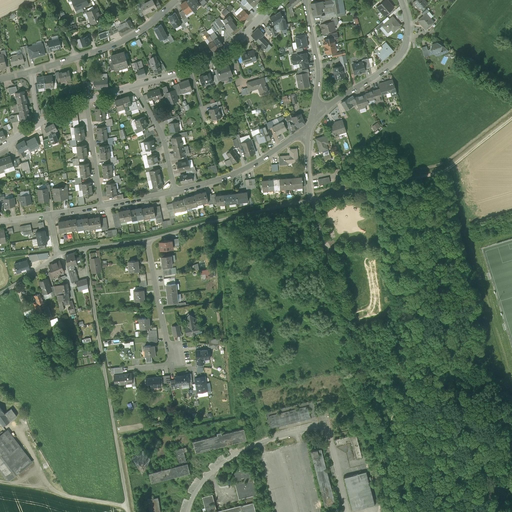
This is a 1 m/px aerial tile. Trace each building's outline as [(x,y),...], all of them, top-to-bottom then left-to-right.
[(89,5),(86,0),(72,0),(71,0),(74,6),(76,10),(75,10),(82,8),(89,5)] [(141,9),(144,14),(150,11),(150,12),(157,8),(154,2),(152,0),(151,0),(140,6),(141,9)] [(187,0),(186,2),(192,10),(193,11),(200,5),(197,2),(198,2),(198,1),(197,0),(187,0)] [(323,9),(324,9),(324,8),(332,6),(333,7),(335,14),(336,14),(344,12),(342,0),(331,0),(324,1),(319,2),(321,12),(323,12),(323,10),(323,9)] [(383,15),(383,16),(393,7),(387,0),(384,0),(380,3),(376,7),(381,12),(382,11),(385,14),(383,15)] [(415,0),(412,3),(419,11),(427,4),(423,0),(415,0)] [(248,1),(244,5),(247,9),(249,11),(253,7),(248,1)] [(186,14),(192,10),(186,2),(180,5),(183,10),(186,14)] [(311,4),(313,15),(321,13),(321,12),(319,2),(311,4)] [(337,17),(336,14),(335,14),(333,7),(332,6),(324,8),(324,9),(325,15),(321,16),(322,21),(330,19),(337,17)] [(234,13),(237,16),(243,10),(241,7),(234,13)] [(89,18),(91,23),(101,19),(97,8),(94,9),(88,11),(87,12),(87,13),(89,18)] [(179,13),(182,19),(183,20),(187,18),(185,15),(186,14),(183,10),(179,13)] [(243,10),(237,16),(242,22),(249,15),(244,11),(243,10)] [(269,17),(274,25),(278,23),(284,19),(280,11),(269,17)] [(168,17),(174,28),(175,28),(180,25),(181,24),(179,20),(175,13),(168,17)] [(418,21),(425,29),(433,23),(430,19),(426,14),(423,16),(418,21)] [(225,25),(230,32),(236,27),(231,21),(232,20),(229,16),(223,20),(226,24),(225,25)] [(382,26),(386,31),(390,28),(393,32),(400,26),(392,17),(390,19),(384,24),(382,26)] [(281,29),(282,33),(287,32),(284,19),(278,23),(279,26),(281,25),(281,29)] [(118,32),(121,37),(134,29),(130,20),(126,22),(125,22),(124,23),(126,27),(118,31),(118,32)] [(212,23),(214,25),(217,30),(221,27),(218,22),(216,20),(212,23)] [(335,29),(334,26),(333,21),(331,22),(322,24),(320,25),(322,33),(325,33),(328,32),(327,31),(335,29)] [(374,28),(377,31),(380,28),(382,26),(384,24),(382,22),(374,28)] [(120,26),(116,28),(118,31),(126,27),(124,23),(120,26)] [(154,29),(160,41),(162,40),(167,38),(168,37),(167,35),(161,25),(154,29)] [(110,28),(113,34),(118,32),(118,31),(116,28),(115,26),(111,28),(110,28)] [(382,26),(380,28),(387,37),(389,35),(386,31),(382,26)] [(256,40),(264,48),(268,44),(261,37),(264,35),(258,29),(251,35),(256,40)] [(209,36),(210,38),(217,48),(223,45),(218,38),(217,38),(214,32),(209,36)] [(296,42),(297,48),(302,47),(307,46),(305,35),(295,37),(296,42)] [(80,39),(83,46),(90,44),(88,36),(80,39)] [(210,38),(208,40),(210,43),(208,44),(212,51),(217,48),(210,38)] [(324,45),(325,47),(335,45),(334,40),(333,38),(329,39),(323,40),(324,42),(323,43),(324,45)] [(50,51),(61,48),(61,47),(59,41),(59,39),(52,41),(52,40),(48,41),(49,45),(50,51)] [(376,54),(382,61),(393,51),(385,42),(382,45),(384,47),(383,48),(376,54)] [(431,52),(433,54),(440,52),(443,54),(448,52),(447,49),(437,43),(434,44),(435,45),(431,46),(430,49),(431,52)] [(29,52),(30,58),(45,55),(42,45),(33,47),(32,46),(28,47),(27,47),(29,52)] [(336,51),(335,45),(325,47),(325,48),(324,49),(325,51),(326,51),(326,53),(336,51)] [(241,54),(244,63),(256,59),(253,50),(241,54)] [(124,52),(117,54),(121,68),(128,66),(128,65),(126,59),(124,54),(124,52)] [(302,62),(303,67),(308,66),(306,53),(297,55),(291,56),(293,64),(300,63),(302,62)] [(10,57),(12,66),(24,63),(23,58),(22,54),(17,55),(10,57)] [(115,70),(121,68),(117,54),(111,56),(111,57),(112,60),(113,63),(114,69),(115,70)] [(152,65),(154,73),(161,71),(159,65),(158,62),(157,59),(156,60),(155,56),(153,57),(150,60),(151,65),(152,65)] [(362,62),(364,69),(370,67),(368,59),(362,60),(362,62)] [(352,66),(354,74),(365,72),(364,69),(362,62),(358,63),(356,64),(356,65),(352,66)] [(217,69),(220,79),(228,76),(231,75),(228,64),(216,67),(217,69)] [(333,68),(336,79),(344,77),(341,66),(333,68)] [(138,73),(139,78),(146,76),(144,68),(143,68),(140,69),(137,70),(138,73)] [(307,73),(307,77),(309,77),(308,72),(308,69),(297,71),(298,74),(302,73),(307,73)] [(60,78),(60,82),(71,79),(69,71),(59,73),(58,73),(60,78)] [(199,76),(202,86),(213,83),(210,73),(199,76)] [(299,82),(300,88),(309,86),(307,77),(307,73),(302,73),(298,74),(296,75),(297,82),(299,82)] [(94,89),(108,88),(107,74),(101,75),(101,79),(93,79),(94,82),(94,89)] [(52,75),(44,77),(37,78),(38,84),(38,88),(45,87),(54,86),(53,82),(52,75)] [(259,88),(261,94),(268,91),(265,83),(263,78),(247,83),(248,87),(249,91),(256,89),(259,88)] [(181,88),(183,93),(192,90),(188,80),(180,83),(181,88)] [(390,91),(391,96),(397,95),(392,80),(378,84),(379,89),(381,94),(390,91)] [(150,93),(152,101),(162,97),(159,89),(150,92),(150,93)] [(167,100),(168,104),(174,102),(173,98),(176,96),(175,91),(174,90),(168,92),(165,93),(165,94),(167,100)] [(365,94),(365,95),(367,101),(373,99),(374,101),(375,104),(378,103),(381,102),(381,101),(380,98),(378,97),(377,97),(377,96),(376,93),(375,90),(371,91),(369,92),(369,93),(365,94)] [(15,93),(18,104),(26,102),(24,91),(17,92),(15,93)] [(368,103),(367,101),(365,95),(362,96),(362,95),(358,97),(355,98),(356,101),(357,104),(358,109),(359,109),(365,107),(366,107),(365,104),(368,103)] [(121,99),(124,106),(131,104),(131,103),(129,97),(128,96),(121,99)] [(345,111),(357,104),(356,101),(353,96),(341,103),(345,111)] [(118,110),(124,108),(124,106),(121,99),(115,101),(118,110)] [(138,100),(135,101),(131,103),(131,104),(133,110),(137,109),(138,110),(139,110),(143,109),(138,100)] [(29,112),(26,102),(18,104),(18,105),(19,111),(20,114),(29,112)] [(125,112),(125,113),(131,111),(133,110),(131,104),(124,106),(124,108),(125,112)] [(209,110),(212,120),(221,117),(218,107),(209,110)] [(291,121),(293,124),(303,120),(301,113),(291,117),(290,115),(285,116),(286,118),(287,122),(291,121)] [(283,124),(286,123),(284,119),(283,116),(270,122),(272,127),(282,122),(283,124)] [(138,128),(138,129),(144,127),(147,125),(144,117),(135,121),(138,128)] [(303,120),(293,124),(290,125),(292,130),(293,130),(298,128),(298,127),(305,124),(303,120)] [(334,135),(334,137),(339,136),(338,132),(345,130),(342,120),(335,122),(335,123),(335,124),(334,125),(334,124),(332,125),(331,123),(330,124),(334,135)] [(168,123),(170,132),(178,130),(178,126),(179,126),(178,122),(178,121),(173,122),(168,123)] [(272,127),(276,135),(286,130),(283,124),(282,122),(272,127)] [(380,127),(377,122),(371,127),(375,131),(380,127)] [(45,128),(49,135),(54,131),(57,130),(53,123),(45,128)] [(257,141),(258,144),(270,139),(269,135),(268,135),(266,130),(265,126),(264,127),(258,129),(260,133),(255,135),(257,141)] [(58,141),(54,131),(49,135),(51,143),(58,141)] [(249,135),(240,138),(241,143),(250,140),(249,135)] [(171,138),(173,148),(183,146),(182,145),(180,136),(178,137),(171,138)] [(316,140),(320,151),(322,151),(327,149),(325,142),(327,141),(326,136),(316,140)] [(35,137),(25,142),(28,148),(29,150),(30,151),(39,146),(35,137)] [(43,144),(44,149),(51,147),(48,138),(43,140),(43,144)] [(17,151),(21,158),(25,156),(24,154),(23,151),(28,148),(25,142),(24,140),(16,145),(19,150),(17,151)] [(146,151),(150,150),(155,149),(153,140),(144,143),(146,151)] [(242,147),(245,156),(255,153),(250,140),(241,143),(242,147)] [(183,147),(183,146),(173,148),(176,158),(185,156),(185,155),(183,147)] [(230,159),(233,163),(240,159),(233,149),(226,154),(230,159)] [(279,157),(280,165),(288,164),(288,162),(291,162),(291,163),(298,162),(296,149),(289,150),(290,157),(287,157),(287,156),(279,157)] [(147,158),(149,164),(157,162),(158,162),(156,155),(152,156),(147,157),(147,158)] [(10,156),(0,159),(3,169),(13,166),(12,160),(10,156)] [(21,164),(23,171),(26,170),(29,169),(28,161),(21,163),(21,164)] [(177,163),(179,170),(185,169),(189,168),(189,167),(188,161),(177,163)] [(149,171),(151,180),(161,178),(158,169),(154,170),(149,171)] [(181,183),(192,180),(191,174),(190,174),(187,175),(180,176),(181,183)] [(163,186),(161,178),(151,180),(153,188),(154,188),(158,188),(162,187),(163,186)] [(53,189),(55,200),(63,199),(65,196),(64,192),(64,187),(63,187),(53,189)] [(37,190),(39,203),(49,201),(47,192),(47,188),(37,190)] [(206,192),(200,193),(202,203),(208,201),(207,195),(206,192)] [(246,192),(236,193),(237,203),(247,201),(246,192)] [(194,195),(194,196),(197,204),(202,203),(200,193),(194,195)] [(236,193),(223,195),(224,204),(229,204),(236,203),(237,203),(236,193)] [(21,201),(22,205),(31,204),(29,195),(20,196),(21,201)] [(220,205),(224,204),(223,195),(216,196),(215,196),(216,204),(216,205),(220,205)] [(194,196),(189,197),(191,206),(197,205),(197,204),(194,196)] [(5,203),(6,208),(15,206),(13,198),(5,199),(4,199),(5,202),(5,201),(5,203)] [(174,212),(180,210),(178,201),(172,202),(172,203),(173,206),(174,209),(174,212)] [(159,243),(160,251),(172,249),(171,240),(165,241),(165,242),(159,243)] [(65,255),(68,267),(74,265),(77,264),(76,261),(80,260),(79,257),(75,258),(74,253),(65,255)] [(39,260),(37,254),(28,255),(31,262),(39,260)] [(161,257),(162,267),(172,266),(171,262),(171,256),(161,257)] [(92,271),(100,270),(98,259),(98,258),(97,258),(91,259),(90,259),(90,260),(92,271)] [(27,260),(14,264),(17,273),(30,269),(27,260)] [(128,261),(129,272),(138,271),(137,260),(128,261)] [(55,263),(54,263),(58,274),(64,272),(59,261),(55,263)] [(53,276),(58,274),(54,263),(53,264),(49,266),(51,272),(53,276)] [(72,283),(77,281),(78,281),(75,270),(69,272),(72,283)] [(43,292),(43,294),(50,292),(52,291),(50,287),(47,279),(39,282),(42,289),(43,292)] [(86,279),(78,281),(77,281),(79,290),(82,289),(88,288),(86,279)] [(56,295),(57,295),(68,293),(69,293),(67,284),(53,286),(56,295)] [(166,285),(167,295),(176,294),(176,289),(175,284),(170,284),(166,285)] [(134,290),(135,301),(144,300),(143,290),(134,290)] [(69,299),(68,293),(57,295),(58,301),(62,301),(68,299),(69,299)] [(35,308),(36,311),(41,309),(39,304),(43,302),(42,299),(40,294),(34,296),(36,302),(33,303),(35,308)] [(177,301),(176,294),(167,295),(168,303),(173,302),(177,301)] [(41,313),(43,319),(51,316),(48,306),(41,309),(42,313),(41,313)] [(31,310),(33,316),(41,313),(42,313),(41,309),(36,311),(35,308),(31,310)] [(26,319),(33,316),(31,310),(24,312),(26,319)] [(192,334),(193,335),(194,333),(196,333),(196,334),(202,333),(201,328),(199,328),(198,325),(195,326),(194,322),(196,320),(195,319),(188,314),(186,317),(187,317),(185,321),(186,322),(187,324),(188,327),(185,328),(187,335),(192,334)] [(140,323),(140,329),(149,328),(148,317),(139,318),(140,323)] [(57,318),(49,321),(51,327),(59,324),(57,318)] [(172,327),(174,336),(180,335),(178,325),(172,327)] [(144,346),(145,356),(151,356),(155,356),(154,345),(144,346)] [(121,351),(121,353),(120,353),(120,354),(119,354),(120,355),(120,356),(121,356),(121,357),(124,360),(129,359),(131,356),(131,352),(131,350),(129,349),(128,348),(124,348),(123,348),(121,351)] [(197,360),(197,364),(203,363),(204,363),(203,359),(209,358),(209,359),(210,359),(208,349),(196,351),(196,350),(195,350),(196,360),(197,360)] [(118,374),(118,375),(119,384),(126,383),(132,383),(131,373),(131,374),(118,375),(118,374)] [(175,380),(175,385),(176,385),(181,384),(188,384),(189,384),(188,374),(187,374),(175,376),(175,380)] [(197,389),(197,393),(206,391),(205,384),(206,383),(204,376),(195,378),(196,384),(197,389)] [(146,378),(147,388),(160,387),(159,377),(146,378)] [(265,412),(269,428),(272,427),(272,428),(311,418),(310,418),(317,416),(313,400),(265,412)] [(0,422),(3,427),(10,421),(5,414),(0,407),(0,422)] [(11,410),(5,414),(10,421),(16,417),(11,410)] [(192,441),(195,453),(246,440),(243,428),(221,434),(221,432),(216,433),(217,435),(192,441)] [(0,470),(8,480),(31,462),(7,430),(0,435),(0,470)] [(351,442),(355,459),(362,458),(356,434),(334,440),(336,445),(351,442)] [(133,457),(145,466),(151,456),(161,445),(156,440),(145,452),(139,449),(133,457)] [(148,473),(151,483),(190,473),(187,463),(186,463),(184,452),(183,448),(174,450),(178,465),(148,473)] [(310,451),(324,506),(335,503),(321,448),(310,451)] [(255,511),(251,496),(257,494),(250,467),(232,472),(239,499),(245,498),(246,503),(240,505),(216,511),(212,494),(202,497),(205,511),(255,511)] [(344,478),(352,511),(375,505),(369,480),(371,480),(370,477),(368,478),(367,472),(344,478)] [(147,500),(149,511),(160,511),(158,498),(147,500)]
